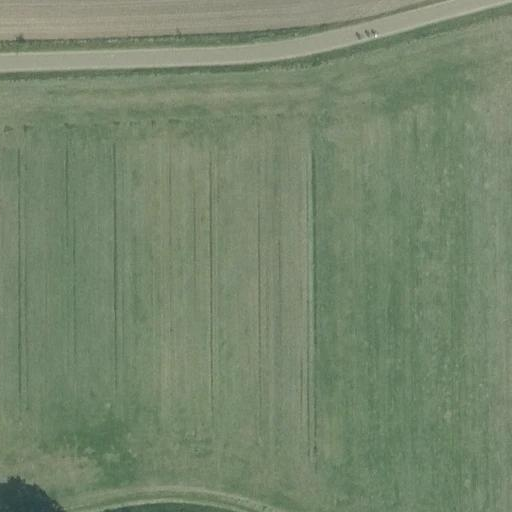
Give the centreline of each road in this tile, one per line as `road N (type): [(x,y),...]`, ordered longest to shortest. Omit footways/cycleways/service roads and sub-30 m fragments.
road 1 (unclassified): [(468,0),(342,30),(234,44),(0,57)]
road 2 (track): [(253,511),(207,497),(135,493),(37,511)]
